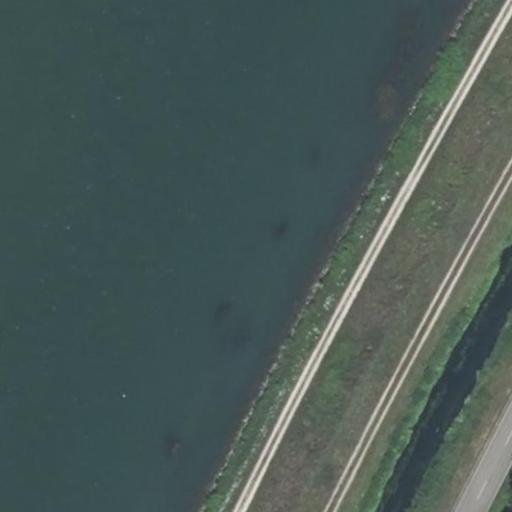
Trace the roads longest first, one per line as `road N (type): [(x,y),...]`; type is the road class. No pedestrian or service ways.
road 1 (track): [(511,31),(242,511)]
road 2 (track): [(511,173),(346,511)]
